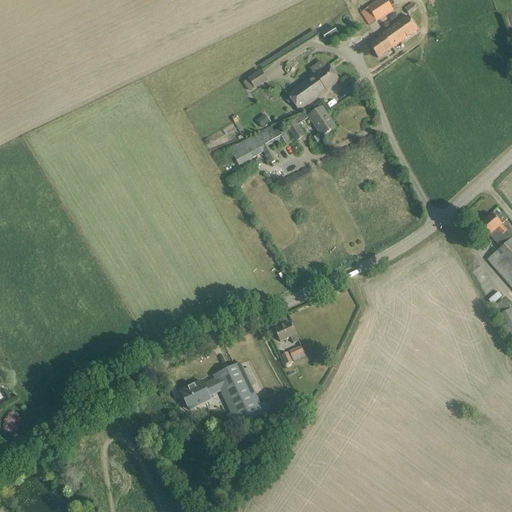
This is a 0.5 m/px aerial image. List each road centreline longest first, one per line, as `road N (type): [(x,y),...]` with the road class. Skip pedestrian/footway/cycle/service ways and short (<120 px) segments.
road 1 (tertiary): [(0,454),(156,364),(358,270),(438,222)]
road 2 (residential): [(438,222),(384,124),(356,49)]
